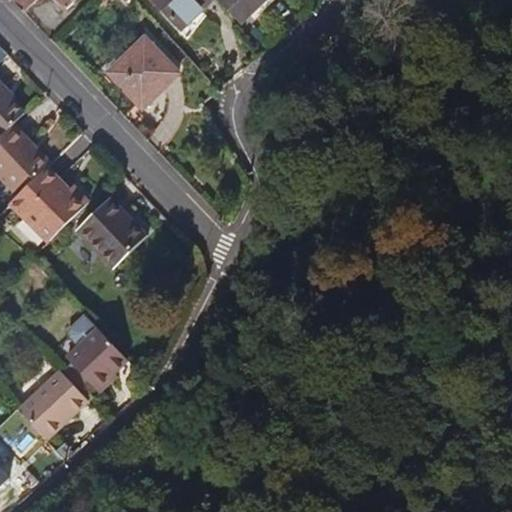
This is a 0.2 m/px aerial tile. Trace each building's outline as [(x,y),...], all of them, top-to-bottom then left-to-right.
[(77,0),(11,0),(21,11),(32,0),(65,0),(71,6),(77,0)] [(100,0),(110,9),(117,0),(100,0)] [(154,0),(182,30),(214,0),(154,0)] [(218,0),(241,25),(267,0),(218,0)] [(145,39),(120,62),(109,73),(143,108),(178,74),(145,39)] [(0,62),(9,54),(0,45),(0,62)] [(109,73),(120,62),(116,59),(106,69),(109,73)] [(0,137),(16,123),(24,115),(8,99),(12,94),(0,82),(0,137)] [(36,145),(16,123),(0,137),(0,175),(19,195),(48,167),(31,150),(36,145)] [(10,204),(48,243),(89,204),(73,186),(70,190),(48,167),(19,195),(10,204)] [(110,199),(77,231),(113,268),(147,236),(110,199)] [(0,307),(1,308),(10,300),(0,290),(0,307)] [(116,372),(128,360),(99,329),(85,315),(70,330),(70,336),(80,347),(68,359),(101,393),(119,375),(116,372)] [(49,440),(90,401),(63,373),(22,412),(49,440)] [(0,489),(10,480),(0,469),(0,489)]
